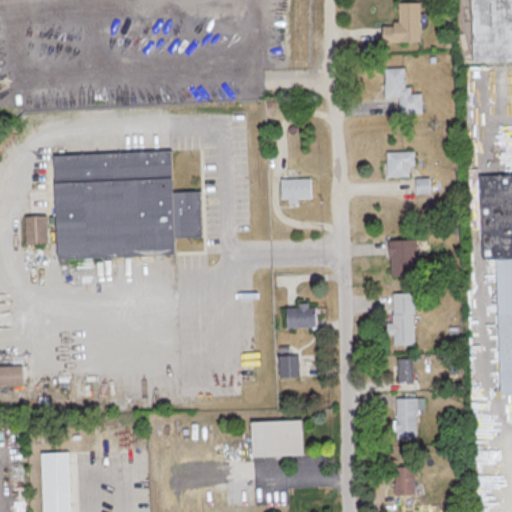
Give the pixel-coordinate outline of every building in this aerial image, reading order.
[(511,0),(468,0),(470,62),(511,60),(511,0)] [(382,42),(418,42),(418,3),(396,3),(396,25),(382,25),(382,42)] [(127,76),(125,39),(93,40),(93,54),(106,53),(107,65),(93,65),(94,87),(120,85),(119,76),(127,76)] [(420,93),(404,94),(404,68),(383,68),(383,98),(398,98),(398,114),(420,114),(420,93)] [(51,154),(53,258),(170,256),(169,152),(51,154)] [(385,176),(412,176),(412,152),(385,152),(385,176)] [(511,174),(477,176),(479,259),(493,258),(497,394),(511,393),(511,174)] [(309,179),(278,179),(278,200),(309,200),(309,179)] [(22,245),(45,245),(44,216),(22,216),(22,245)] [(386,240),(386,276),(415,276),(415,240),(386,240)] [(315,306),(283,306),(283,327),(315,327),(315,306)] [(390,314),(390,344),(412,344),(412,314),(390,314)] [(297,354),(290,354),(290,347),(277,347),(277,377),(297,377),(297,354)] [(395,358),(395,384),(412,384),(411,358),(395,358)] [(0,386),(20,386),(20,366),(0,365),(0,386)] [(393,398),(393,438),(415,438),(415,403),(421,403),(421,398),(393,398)] [(248,422),(249,457),(300,456),(299,421),(248,422)] [(68,511),(67,453),(39,453),(40,511),(68,511)] [(413,496),(413,467),(393,467),(393,496),(413,496)]
